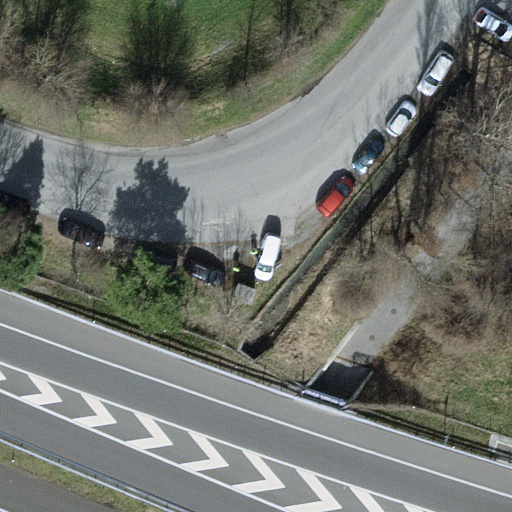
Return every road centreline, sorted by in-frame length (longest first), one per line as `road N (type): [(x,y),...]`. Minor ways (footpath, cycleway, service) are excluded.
road 1 (motorway): [(511,511),(0,340)]
road 2 (unclassified): [(0,155),(127,188),(226,177),(308,134),(384,70),(436,0)]
road 3 (motorway): [(246,511),(0,410)]
